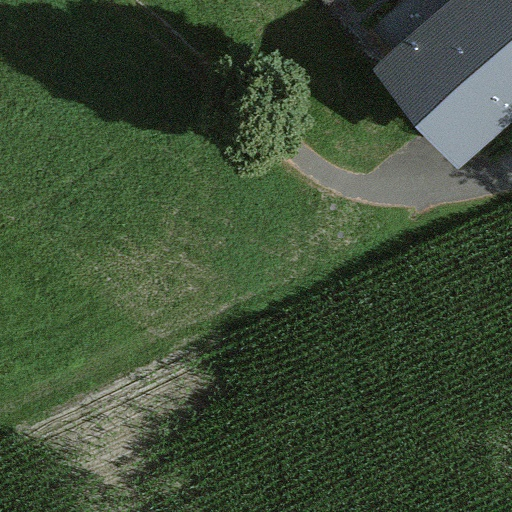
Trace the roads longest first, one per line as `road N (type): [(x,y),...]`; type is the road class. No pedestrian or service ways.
road 1 (track): [(279,145),(335,183),(401,195),(511,166)]
road 2 (track): [(279,145),(160,30),(111,0)]
